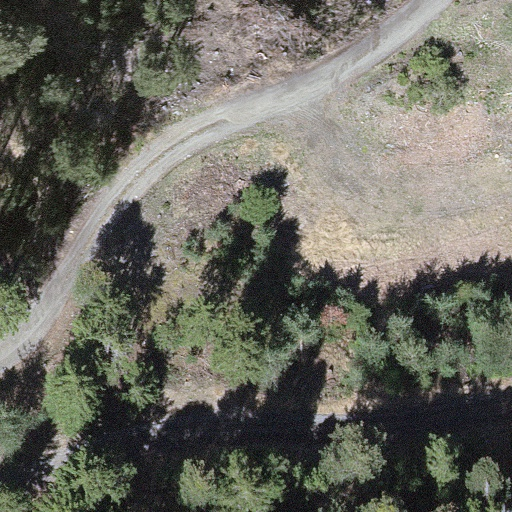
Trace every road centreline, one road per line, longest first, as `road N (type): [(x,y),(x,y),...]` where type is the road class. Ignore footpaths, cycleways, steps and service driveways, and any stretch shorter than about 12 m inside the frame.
road 1 (track): [(0,369),(36,354),(182,158),(335,89),(471,0)]
road 2 (track): [(0,511),(139,455),(266,437),(511,434)]
